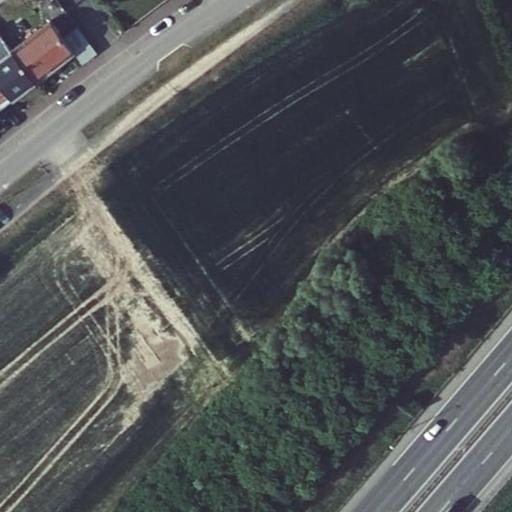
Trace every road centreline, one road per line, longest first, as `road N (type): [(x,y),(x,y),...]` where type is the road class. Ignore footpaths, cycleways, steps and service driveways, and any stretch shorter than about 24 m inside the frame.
road 1 (unclassified): [(0,177),(237,0)]
road 2 (trunk): [(511,355),(377,511)]
